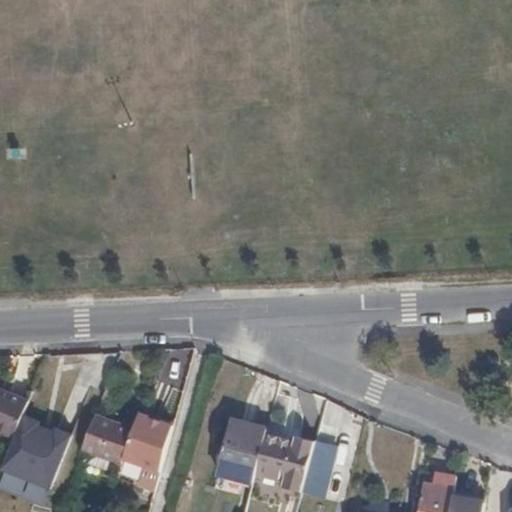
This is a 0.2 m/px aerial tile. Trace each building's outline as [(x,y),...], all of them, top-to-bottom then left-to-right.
[(421,369),(424,353),(399,350),(397,365),(421,369)] [(113,371),(102,401),(116,406),(128,377),(113,371)] [(24,416),(30,402),(3,391),(2,394),(0,393),(0,438),(13,443),(15,439),(24,416)] [(73,435),(24,416),(15,439),(13,443),(11,448),(3,469),(52,489),(73,435)] [(170,425),(139,417),(135,429),(121,465),(116,479),(151,489),(170,425)] [(121,465),(135,429),(95,418),(81,451),(87,453),(111,462),(121,465)] [(266,434),(266,432),(267,429),(231,420),(229,427),(217,473),(253,482),(256,471),(266,434)] [(336,428),(323,424),(314,456),(327,460),(336,428)] [(301,491),(314,442),(296,436),(294,441),(266,434),(256,471),(284,478),(282,486),(301,491)] [(0,438),(0,443),(11,448),(13,443),(0,438)] [(111,462),(87,453),(83,463),(108,472),(111,462)] [(454,489),(455,482),(436,479),(435,486),(454,489)] [(449,511),(453,496),(454,489),(435,486),(424,484),(418,511),(449,511)] [(483,511),(485,502),(453,496),(449,511),(483,511)]
